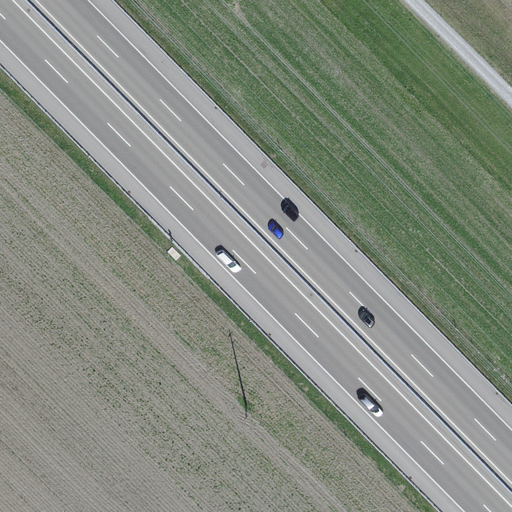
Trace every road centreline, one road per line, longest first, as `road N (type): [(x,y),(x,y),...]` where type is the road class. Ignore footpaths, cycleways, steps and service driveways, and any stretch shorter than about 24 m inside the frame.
road 1 (motorway): [(0,14),(489,511)]
road 2 (motorway): [(511,456),(62,0)]
road 3 (track): [(511,99),(411,0)]
